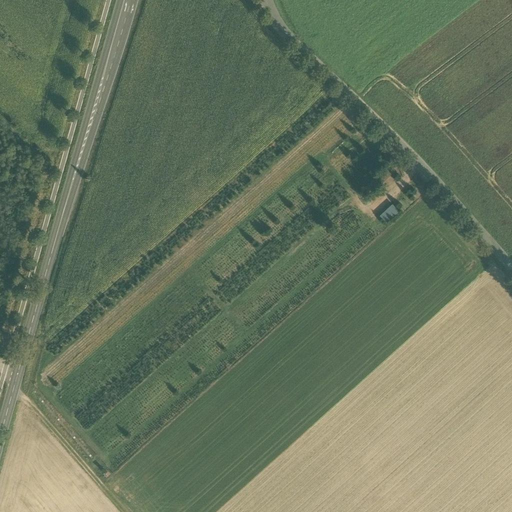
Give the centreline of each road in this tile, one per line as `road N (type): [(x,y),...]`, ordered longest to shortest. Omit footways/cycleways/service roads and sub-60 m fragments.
road 1 (secondary): [(0,437),(126,0)]
road 2 (unclassified): [(511,267),(402,142),(284,33),(265,0)]
road 3 (track): [(124,511),(0,368)]
